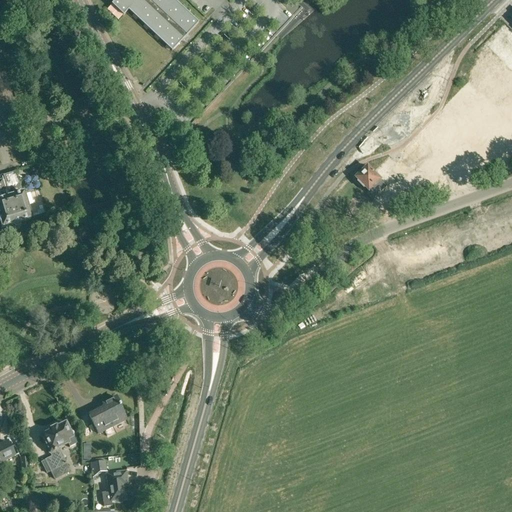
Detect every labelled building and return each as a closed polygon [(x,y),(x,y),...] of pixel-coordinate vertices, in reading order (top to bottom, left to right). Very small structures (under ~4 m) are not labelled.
[(114,0),(110,5),(121,16),(127,11),(138,22),(149,33),(161,44),(170,52),(182,40),(183,38),(185,37),(197,24),(188,16),(176,5),(171,0),(114,0)] [(4,180),(2,181),(0,181),(0,223),(1,228),(6,227),(12,225),(13,226),(15,227),(17,227),(19,226),(19,224),(19,223),(26,221),(30,219),(22,194),(21,195),(14,173),(3,176),(4,180)] [(97,434),(126,420),(119,407),(120,406),(115,398),(101,405),(103,408),(88,416),(97,434)] [(69,448),(75,445),(64,424),(56,428),(55,427),(48,430),(49,432),(41,436),(51,457),(41,463),(47,474),(50,472),(54,480),(70,472),(58,449),(67,444),(69,448)] [(0,463),(18,455),(14,447),(10,449),(7,443),(0,446),(0,463)] [(28,468),(28,461),(27,459),(20,459),(21,470),(28,469),(28,468)] [(94,464),(96,474),(107,472),(105,462),(94,464)] [(123,482),(125,482),(126,481),(126,480),(127,480),(127,479),(126,472),(106,475),(110,502),(113,502),(115,503),(117,503),(118,503),(120,503),(121,502),(122,500),(126,500),(123,482)]
